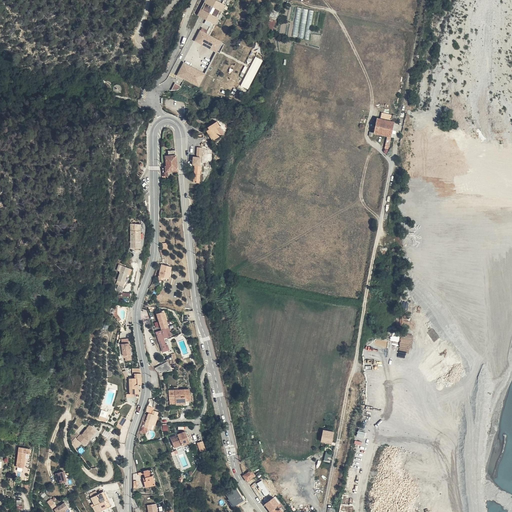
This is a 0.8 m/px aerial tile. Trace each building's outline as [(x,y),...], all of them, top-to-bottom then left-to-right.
[(231,0),(220,0),(220,1),(217,0),(211,0),(202,17),(209,21),(198,41),(211,48),(199,71),(187,64),(181,76),(201,86),(219,52),(220,51),(224,43),(212,37),(231,0)] [(211,0),(208,0),(201,16),(202,17),(211,0)] [(297,8),(292,36),(297,37),(301,8),(297,8)] [(306,24),(301,23),(299,38),(309,39),(313,11),(308,10),(306,24)] [(228,45),(224,43),(220,51),(219,52),(223,54),(228,45)] [(265,61),(259,58),(253,68),(260,71),(265,61)] [(259,73),(253,69),(247,80),(254,83),(259,73)] [(114,85),(115,85),(116,86),(118,85),(116,83),(117,83),(117,82),(117,81),(117,80),(116,79),(115,78),(114,78),(113,78),(112,78),(110,76),(109,77),(110,80),(110,81),(110,82),(111,83),(111,84),(112,84),(113,85),(114,85)] [(119,91),(121,90),(122,91),(123,91),(124,91),(125,90),(126,90),(127,89),(127,88),(128,87),(128,86),(127,85),(127,84),(126,83),(125,82),(124,82),(123,82),(122,82),(121,82),(120,83),(119,84),(119,85),(119,86),(119,87),(119,88),(118,90),(119,91)] [(392,122),(384,120),(380,119),(377,134),(389,137),(387,148),(391,149),(393,137),(394,137),(396,123),(392,122)] [(214,127),(211,129),(217,139),(225,134),(221,127),(224,125),(221,120),(212,125),(214,127)] [(215,162),(216,151),(216,149),(207,148),(206,161),(210,161),(209,167),(213,167),(214,162),(215,162)] [(169,167),(166,167),(166,173),(172,172),(171,171),(174,170),(174,169),(176,169),(177,171),(181,171),(179,154),(172,155),(169,155),(170,165),(169,165),(169,167)] [(198,165),(196,180),(199,180),(199,182),(202,182),(204,165),(203,165),(204,157),(200,156),(196,156),(195,164),(198,165)] [(133,249),(143,250),(144,225),(134,225),(133,249)] [(171,279),(174,264),(164,262),(161,277),(171,279)] [(121,283),(121,285),(125,287),(130,274),(132,275),(134,269),(121,265),(119,271),(123,272),(119,282),(121,283)] [(159,332),(164,351),(171,349),(169,343),(167,343),(166,337),(170,336),(170,339),(174,338),(166,310),(163,310),(164,312),(160,314),(164,330),(159,332)] [(400,335),(399,350),(411,351),(412,336),(400,335)] [(126,354),(129,354),(134,353),(132,342),(125,343),(126,354)] [(179,365),(182,364),(182,363),(180,363),(177,353),(173,354),(177,366),(179,365)] [(158,370),(159,371),(174,369),(172,367),(171,365),(177,364),(173,355),(167,359),(169,361),(156,367),(158,370)] [(140,373),(134,373),(134,377),(132,377),(132,384),(137,384),(141,384),(141,373),(140,373)] [(133,394),(138,394),(137,384),(132,384),(132,377),(129,378),(129,384),(129,394),(131,394),(133,394)] [(172,399),(177,398),(178,402),(178,403),(193,401),(191,387),(170,390),(172,399)] [(154,412),(150,411),(149,414),(148,419),(145,418),(145,421),(147,421),(146,426),(149,427),(153,428),(154,423),(157,424),(160,414),(159,414),(160,410),(155,409),(154,412)] [(122,426),(128,416),(122,413),(117,423),(122,426)] [(94,424),(93,425),(92,424),(87,428),(89,430),(86,433),(85,432),(81,437),(89,444),(93,439),(92,438),(100,429),(94,424)] [(106,433),(112,437),(115,432),(109,428),(106,433)] [(184,443),(192,440),(187,429),(180,432),(180,433),(173,436),(177,446),(184,442),(184,443)] [(324,429),(322,441),(326,442),(327,441),(333,442),(335,432),(324,429)] [(203,441),(197,443),(200,452),(206,450),(203,441)] [(20,465),(28,466),(29,455),(30,451),(34,452),(35,447),(23,445),(20,465)] [(67,469),(59,471),(62,481),(70,479),(67,469)] [(145,480),(146,486),(156,483),(153,469),(145,471),(146,477),(147,480),(145,480)] [(255,473),(252,469),(245,473),(244,474),(247,479),(255,473)] [(258,483),(264,496),(268,494),(262,480),(258,483)] [(235,505),(245,499),(236,486),(226,492),(235,505)] [(108,498),(106,499),(103,492),(92,498),(96,505),(100,503),(103,508),(107,506),(109,507),(112,505),(108,498)] [(280,500),(275,494),(272,496),(268,499),(265,502),(272,511),(283,511),(281,509),(280,510),(275,504),(280,500)] [(47,502),(52,509),(56,506),(51,499),(47,502)] [(67,506),(63,501),(53,509),(55,511),(65,511),(63,509),(67,506)] [(158,511),(159,510),(156,510),(155,502),(148,503),(149,511),(158,511)]
